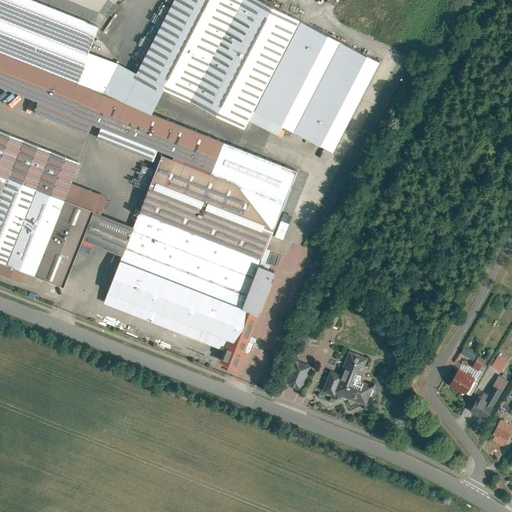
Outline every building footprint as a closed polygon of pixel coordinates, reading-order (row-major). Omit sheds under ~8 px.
[(100,27),(32,0),(0,0),(0,86),(36,101),(32,111),(89,134),(93,124),(102,127),(97,138),(154,160),(158,150),(185,161),(184,163),(211,174),(224,141),(152,112),(104,93),(77,82),(90,51),(100,27)] [(174,0),(137,72),(165,87),(245,128),(249,120),(254,110),(300,21),(260,0),(174,0)] [(380,62),(300,21),(254,110),(284,125),(334,151),(380,62)] [(90,51),(77,82),(104,93),(119,63),(90,51)] [(137,72),(119,63),(104,93),(152,112),(165,87),(137,72)] [(284,125),(254,110),(249,120),(278,136),(284,125)] [(81,238),(92,211),(63,199),(70,182),(78,162),(0,130),(0,261),(25,271),(61,286),(81,238)] [(298,171),(224,141),(211,174),(184,163),(164,155),(141,210),(137,208),(135,214),(139,215),(134,228),(123,255),(104,302),(226,350),(243,307),(260,265),(298,171)] [(70,182),(63,199),(92,211),(101,214),(108,198),(70,182)] [(81,238),(123,255),(134,228),(101,214),(92,211),(81,238)] [(289,224),(281,221),(275,237),(283,240),(289,224)] [(25,271),(0,261),(0,273),(20,282),(25,271)] [(260,265),(243,307),(259,313),(260,310),(261,310),(273,281),(272,280),(275,271),(260,265)] [(259,313),(243,307),(226,350),(222,361),(237,367),(243,351),(247,352),(252,340),(248,339),(259,313)] [(313,333),(305,330),(301,343),(308,346),(313,333)] [(477,355),(464,347),(461,352),(474,360),(477,355)] [(340,374),(334,392),(366,403),(373,385),(359,380),(367,357),(349,351),(340,374)] [(508,359),(499,354),(492,365),(501,371),(508,359)] [(310,365),(294,359),(285,384),(301,389),(310,365)] [(330,370),(322,390),(333,394),(334,392),(340,374),(330,370)] [(456,370),(448,384),(465,394),(473,380),(456,370)] [(508,381),(498,375),(493,385),(502,390),(508,381)] [(473,380),(465,394),(470,396),(478,382),(473,380)] [(485,419),(502,390),(493,385),(485,398),(480,394),(470,410),(485,419)] [(511,403),(504,399),(500,406),(507,410),(511,403)] [(511,431),(511,425),(501,418),(490,437),(504,445),(511,431)]
